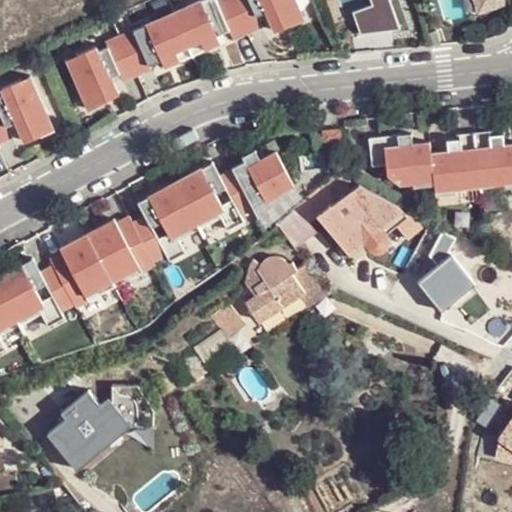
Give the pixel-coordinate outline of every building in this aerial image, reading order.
[(216,0),(210,0),(175,15),(194,58),(222,45),(219,38),(231,33),(235,42),(249,36),(233,0),(226,0),(218,3),(216,0)] [(233,0),(249,36),(264,29),(258,18),(269,14),(278,34),(306,21),(296,0),(233,0)] [(339,0),(350,34),(400,18),(393,0),(339,0)] [(504,3),(502,0),(474,0),(479,11),(504,3)] [(175,15),(122,39),(138,78),(152,72),(151,68),(162,64),(166,70),(194,58),(175,15)] [(97,50),(68,62),(89,111),(120,97),(113,80),(120,77),(124,84),(138,78),(122,39),(107,45),(108,50),(99,55),(97,50)] [(5,97),(0,99),(0,145),(13,140),(8,129),(18,124),(26,144),(55,132),(32,79),(3,91),(5,97)] [(337,126),(318,129),(319,140),(338,137),(337,126)] [(414,132),(372,137),(375,164),(389,162),(390,172),(403,183),(438,179),(439,190),(485,185),(511,182),(511,143),(507,144),(506,132),(493,134),(493,130),(478,132),(462,134),(463,138),(450,139),(451,150),(434,152),(433,141),(415,143),(414,132)] [(241,164),(242,166),(262,204),(267,213),(289,193),(287,190),(303,182),(285,148),(269,156),(263,146),(251,154),(254,158),(241,164)] [(221,159),(184,179),(208,225),(229,213),(236,226),(253,217),(250,211),(262,204),(242,166),(229,173),(221,159)] [(340,171),(278,228),(297,248),(314,235),(308,218),(314,214),(346,259),(361,249),(368,255),(372,256),(384,248),(382,238),(391,231),(405,242),(417,235),(492,271),(507,259),(505,258),(340,171)] [(154,214),(141,221),(162,259),(175,252),(178,258),(194,249),(187,236),(208,225),(184,179),(146,200),(154,214)] [(123,217),(96,232),(124,284),(164,262),(162,259),(141,221),(137,214),(125,221),(123,217)] [(71,250),(58,257),(62,264),(83,302),(85,305),(124,284),(96,232),(69,246),(71,250)] [(254,303),(263,317),(301,293),(323,280),(311,261),(300,268),(298,265),(294,267),(284,252),(270,261),(273,265),(262,272),(268,281),(257,287),(263,297),(254,303)] [(41,257),(4,277),(29,323),(50,311),(58,324),(74,315),(70,309),(83,302),(62,264),(49,271),(41,257)] [(29,323),(4,277),(0,279),(0,355),(15,347),(8,334),(29,323)] [(329,291),(323,280),(301,293),(309,305),(329,291)] [(231,300),(213,313),(225,330),(228,335),(246,322),(231,300)] [(511,300),(500,315),(511,326),(511,300)] [(228,335),(225,330),(189,355),(199,369),(234,344),(228,335)] [(199,369),(189,355),(176,364),(190,383),(202,374),(199,369)] [(64,418),(45,433),(71,466),(90,450),(83,442),(110,422),(118,431),(126,424),(150,426),(152,411),(135,384),(109,386),(109,406),(96,404),(85,389),(60,412),(64,418)] [(511,420),(496,452),(511,460),(511,420)]
